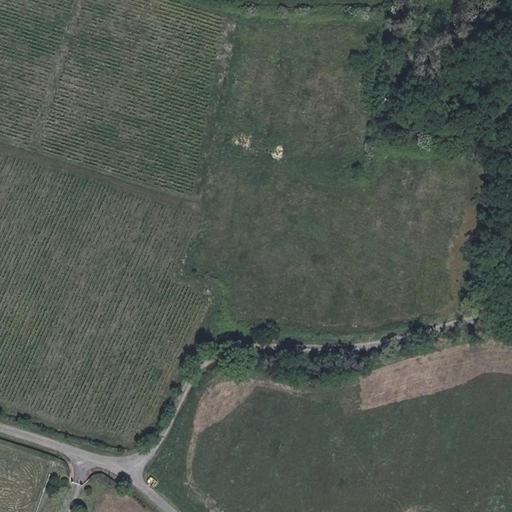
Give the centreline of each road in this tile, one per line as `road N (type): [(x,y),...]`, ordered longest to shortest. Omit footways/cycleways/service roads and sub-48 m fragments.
road 1 (unclassified): [(130,470),(206,361),(226,349),(338,349),(466,321)]
road 2 (unclassified): [(0,426),(130,470)]
